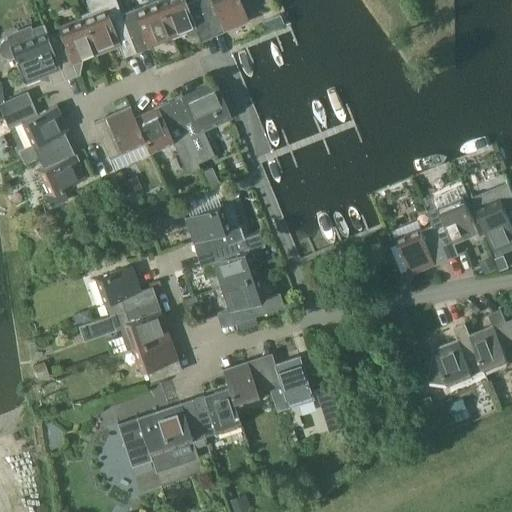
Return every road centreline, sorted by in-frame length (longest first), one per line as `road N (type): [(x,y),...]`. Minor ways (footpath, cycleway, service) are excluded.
road 1 (residential): [(92,140),(77,108),(136,81),(154,84),(215,61),(311,317)]
road 2 (residential): [(156,252),(194,356),(311,317)]
road 3 (residential): [(311,317),(511,280)]
